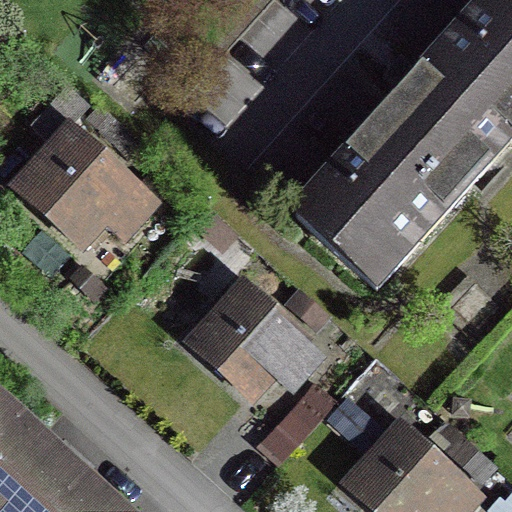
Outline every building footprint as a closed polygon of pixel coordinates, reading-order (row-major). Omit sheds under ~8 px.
[(511,0),(494,0),(424,79),(419,75),(385,113),(389,117),(297,220),(377,292),(511,141),(511,0)] [(67,90),(33,127),(53,146),(88,109),(67,90)] [(72,139),(24,191),(81,243),(102,220),(124,240),(152,210),(129,189),(128,190),(72,139)] [(245,295),(198,347),(252,395),(272,372),(293,391),(320,361),(298,341),(297,342),(245,295)] [(118,511),(0,404),(0,511),(118,511)] [(402,436),(355,488),(381,511),(468,511),(477,502),(455,483),(454,484),(402,436)]
